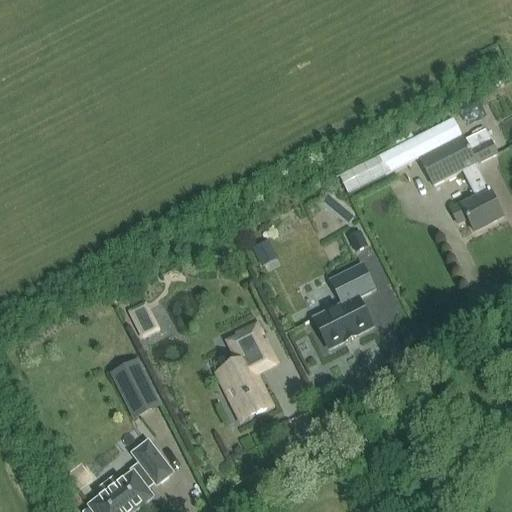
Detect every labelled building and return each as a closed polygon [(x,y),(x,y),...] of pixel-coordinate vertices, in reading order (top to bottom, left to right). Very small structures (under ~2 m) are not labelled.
[(497,156),(492,145),(491,142),(490,142),(485,133),(465,143),(463,139),(462,139),(453,122),(340,179),(349,197),(385,178),(419,160),(434,188),(463,173),(477,201),(463,209),(462,206),(451,212),(458,225),(467,220),(474,233),(503,218),(489,191),(488,192),(475,166),(497,156)] [(348,240),(355,254),(367,248),(360,234),(348,240)] [(331,283),(343,307),(322,317),(314,321),(330,351),(339,347),(345,344),(358,338),(358,337),(372,330),(358,300),(375,292),(362,267),(331,283)] [(151,318),(145,306),(130,314),(136,326),(151,318)] [(255,376),(277,365),(268,347),(265,342),(263,343),(261,338),(263,337),(258,327),(227,342),(227,344),(238,366),(228,372),(218,377),(228,396),(242,424),(243,423),(242,423),(249,420),(272,408),(255,376)] [(153,393),(137,363),(112,376),(127,406),(153,393)] [(148,492),(151,490),(156,486),(157,488),(173,476),(149,444),(133,456),(140,466),(131,473),(133,475),(122,483),(118,486),(113,480),(101,490),(105,496),(89,508),(91,510),(87,511),(136,511),(153,500),(148,492)]
